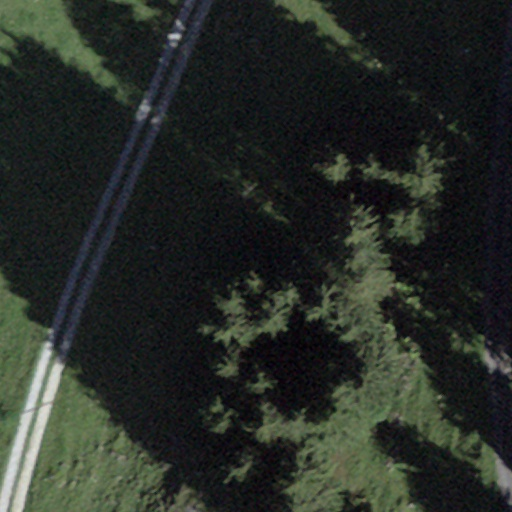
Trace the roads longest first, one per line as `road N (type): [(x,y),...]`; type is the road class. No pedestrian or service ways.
road 1 (track): [(13,511),(98,251),(204,0)]
road 2 (track): [(511,498),(501,311),(511,125)]
